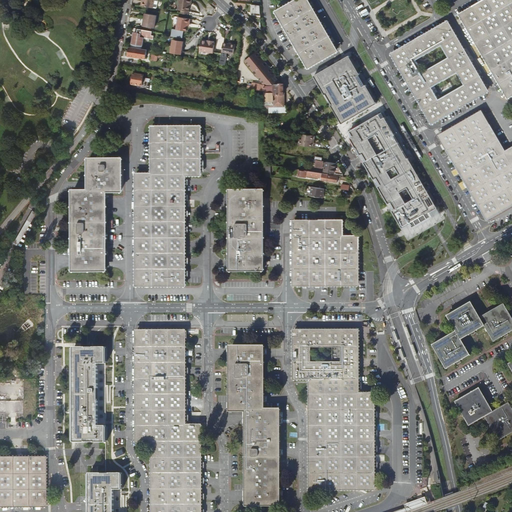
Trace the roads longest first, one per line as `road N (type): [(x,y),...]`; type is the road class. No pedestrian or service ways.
road 1 (tertiary): [(224,5),(285,73),(354,174),(401,296)]
road 2 (unclassified): [(208,308),(206,197),(226,168),(226,121),(136,114)]
road 3 (unclassified): [(136,114),(108,125),(51,199),(50,308)]
road 4 (secondary): [(459,511),(429,375),(401,296)]
road 5 (unclassified): [(287,307),(286,384),(303,414),(302,511)]
road 6 (unclassified): [(130,308),(128,448),(141,472),(142,511)]
road 7 (unclassified): [(224,511),(223,445),(209,416),(208,308)]
road 8 (unclassified): [(379,331),(395,401),(396,495),(367,511)]
road 9 (unclassified): [(136,114),(128,173),(130,308)]
road 10 (unclassified): [(109,86),(0,230)]
road 11 (unclassified): [(356,19),(350,45),(304,72),(278,43),(265,0)]
road 12 (unclassified): [(50,308),(48,434)]
